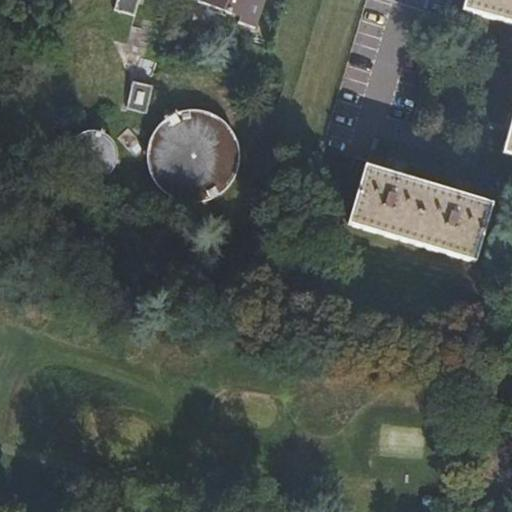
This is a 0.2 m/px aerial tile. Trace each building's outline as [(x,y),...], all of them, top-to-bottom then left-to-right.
[(116,0),(113,9),(134,15),(139,0),(116,0)] [(243,32),(258,35),(266,0),(180,0),(178,11),(242,25),(243,32)] [(511,155),(511,0),(467,0),(465,11),(511,23),(511,113),(507,127),(511,128),(511,135),(507,154),(511,155)] [(129,107),(149,111),(154,86),(134,82),(129,107)] [(209,112),(201,110),(199,110),(190,109),(180,111),(171,114),(164,118),(157,124),(152,130),(146,142),(144,150),(144,160),(145,169),(149,178),(152,184),(158,192),(166,198),(174,202),(182,204),(192,205),(201,204),(210,201),(218,197),(226,190),(231,184),(236,176),(238,168),(239,162),(239,151),(236,140),(232,131),(224,122),(216,116),(209,112)] [(102,129),(96,127),(96,126),(90,126),(85,126),(79,128),(74,131),(67,138),(64,144),(62,149),(62,160),(63,165),(66,170),(70,175),(74,179),(80,181),(85,183),(94,183),(100,181),(105,179),(109,176),(113,171),(116,166),(118,161),(118,156),(118,149),(116,143),(114,139),(107,132),(102,129)] [(478,264),(494,206),(469,198),(470,194),(454,189),(453,193),(401,178),(401,173),(389,169),(387,174),(363,167),(346,225),(478,264)]
